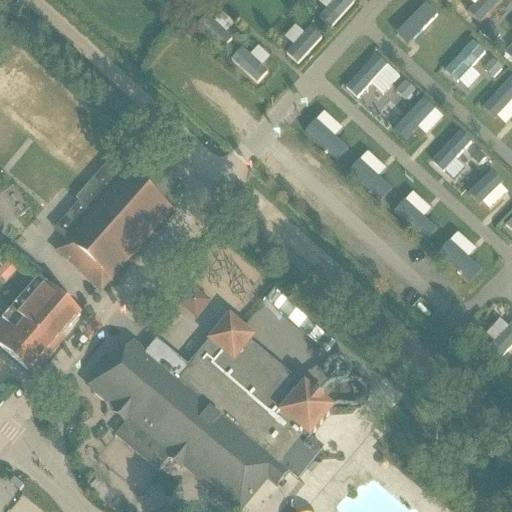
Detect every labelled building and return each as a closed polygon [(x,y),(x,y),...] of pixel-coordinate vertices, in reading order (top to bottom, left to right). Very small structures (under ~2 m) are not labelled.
[(335,0),(322,0),(304,20),(317,32),(341,5),(335,0)] [(464,0),(453,0),(448,7),(474,30),(501,0),(479,0),(473,7),(464,0)] [(203,52),(216,44),(203,24),(190,32),(203,52)] [(490,29),(483,38),(491,45),(499,37),(490,29)] [(284,68),(308,42),(295,30),(271,56),(284,68)] [(460,44),(429,72),(452,98),(464,87),(455,77),(474,60),(460,44)] [(225,49),(215,63),(245,86),(256,72),(225,49)] [(492,63),(484,72),(493,80),(501,72),(492,63)] [(21,80),(2,113),(13,120),(32,86),(21,80)] [(405,83),(396,93),(407,102),(416,93),(405,83)] [(39,89),(12,117),(61,164),(88,136),(39,89)] [(315,123),(304,135),(336,164),(347,152),(334,140),(316,124),(315,123)] [(110,283),(171,213),(110,161),(76,202),(78,204),(54,233),(65,243),(56,254),(78,274),(88,264),(110,283)] [(359,163),(348,175),(380,204),(391,192),(378,180),(360,164),(359,163)] [(404,204),(393,216),(425,244),(436,232),(423,221),(405,205),(404,204)] [(449,244),(438,256),(470,285),(481,273),(467,261),(450,245),(449,244)] [(0,259),(0,276),(8,270),(0,259)] [(38,281),(12,310),(54,346),(79,318),(38,281)] [(169,305),(185,321),(200,306),(184,290),(169,305)] [(263,293),(255,304),(266,312),(274,301),(263,293)] [(279,309),(272,321),(286,330),(293,317),(279,309)] [(54,346),(12,310),(0,323),(0,349),(29,375),(54,346)] [(110,363),(94,384),(95,396),(105,405),(109,400),(176,456),(170,462),(180,470),(185,464),(207,482),(204,487),(223,503),(227,498),(234,504),(230,509),(234,511),(240,511),(267,481),(276,489),(288,474),(295,480),(319,450),(309,442),(333,413),(304,390),(303,391),(248,347),(253,341),(228,321),(188,371),(158,346),(148,358),(133,345),(115,367),(110,363)] [(511,366),(503,375),(511,383),(511,382),(511,366)] [(386,467),(378,477),(387,484),(395,475),(386,467)] [(418,492),(410,502),(418,508),(426,498),(418,492)] [(379,511),(399,511),(391,502),(379,511)]
